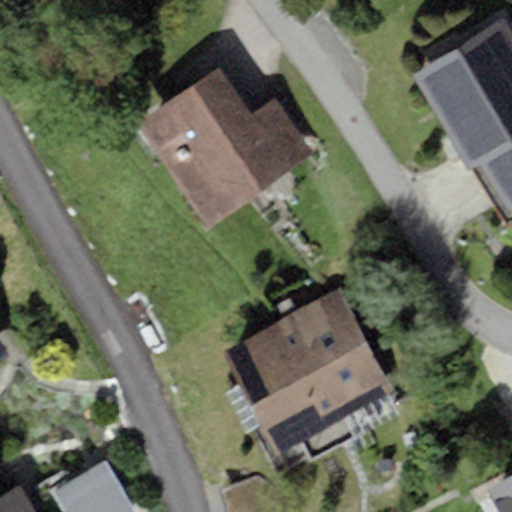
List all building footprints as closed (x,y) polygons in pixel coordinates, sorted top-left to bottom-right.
[(511,34),(502,19),(412,76),(471,168),(480,162),(511,213),(511,212),(511,34)] [(219,66),(136,123),(207,227),(315,153),(277,97),(252,114),(219,66)] [(335,290),(221,354),(277,455),(392,391),(335,290)] [(0,334),(0,359),(11,353),(0,334)] [(511,511),(511,474),(488,488),(501,511),(511,511)] [(36,511),(21,485),(0,497),(0,511),(36,511)]
